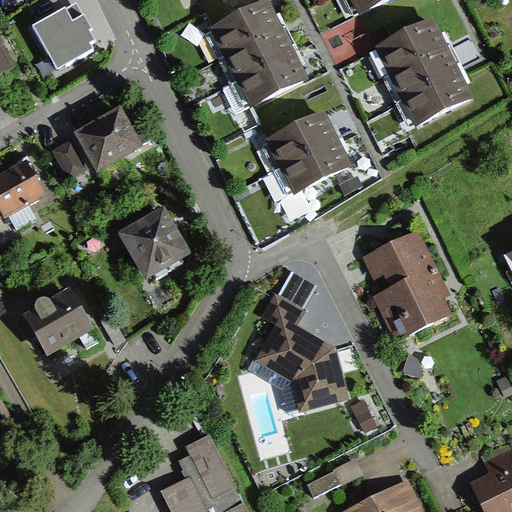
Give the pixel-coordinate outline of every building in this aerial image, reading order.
[(396,0),(348,0),(358,19),(396,0)] [(211,31),(226,60),(282,32),(268,4),(211,31)] [(78,5),(35,30),(58,71),(91,53),(87,46),(94,43),(89,35),(93,32),(78,5)] [(375,51),(389,78),(449,48),(435,21),(375,51)] [(226,60),(238,85),(294,57),(282,32),(226,60)] [(0,34),(0,76),(15,68),(4,48),(7,47),(0,34)] [(389,78),(401,101),(461,71),(449,48),(389,78)] [(307,83),(294,57),(238,85),(224,92),(237,118),(307,83)] [(475,100),(461,71),(401,101),(416,130),(475,100)] [(120,111),(75,136),(98,177),(143,152),(120,111)] [(265,144),(279,172),(337,143),(323,115),(265,144)] [(71,141),(53,151),(70,180),(88,170),(71,141)] [(351,170),(337,143),(279,172),(293,199),(351,170)] [(45,198),(24,162),(0,176),(0,220),(3,218),(5,221),(45,198)] [(164,211),(118,237),(144,283),(190,257),(164,211)] [(397,344),(458,315),(419,233),(364,259),(373,278),(382,273),(390,290),(375,297),(397,344)] [(71,293),(26,319),(49,360),(94,334),(71,293)] [(254,360),(291,383),(300,415),(350,402),(336,352),(300,330),(310,313),(275,293),(260,319),(274,327),(254,360)] [(503,378),(495,382),(502,398),(510,394),(503,378)] [(352,408),(365,434),(377,428),(365,402),(352,408)] [(247,511),(210,437),(185,449),(188,457),(178,462),(188,481),(163,493),(172,511),(247,511)] [(470,484),(483,511),(511,511),(511,464),(504,447),(483,457),(491,475),(470,484)] [(308,487),(313,497),(340,486),(341,488),(364,478),(356,460),(333,471),(335,475),(308,487)] [(424,511),(408,482),(350,511),(424,511)]
